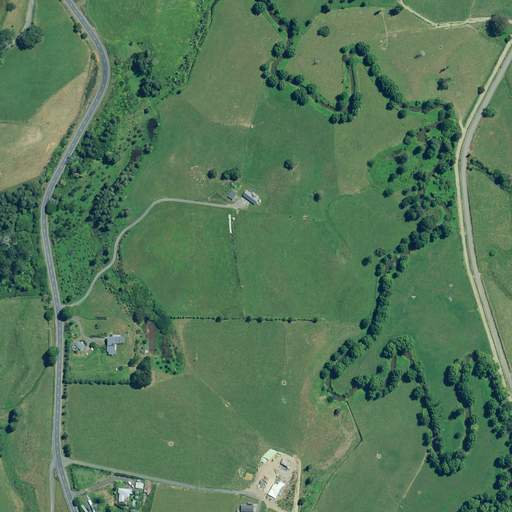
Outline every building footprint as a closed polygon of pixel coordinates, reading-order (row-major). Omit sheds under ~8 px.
[(108,352),(108,355),(112,355),(112,356),(114,356),(114,355),(116,355),(117,345),(116,345),(116,344),(123,344),(123,343),(125,343),(126,337),(108,336),(107,352),(108,352)] [(80,341),(76,345),(80,350),(85,347),(80,341)] [(291,462),(283,459),(281,463),(288,467),(291,462)] [(271,496),(275,498),(284,483),(280,481),(278,485),(275,483),(275,485),(274,484),(270,490),(273,492),(271,496)] [(125,502),(125,496),(130,497),(130,496),(133,496),(133,490),(131,490),(131,489),(118,488),(118,493),(119,493),(119,502),(125,502)]
